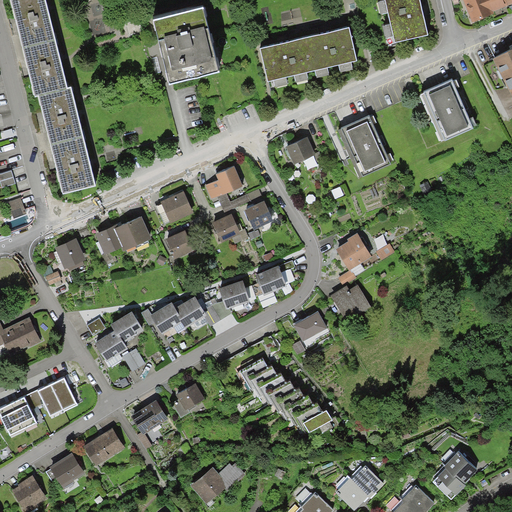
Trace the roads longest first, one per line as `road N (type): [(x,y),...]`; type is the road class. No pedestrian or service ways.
road 1 (residential): [(247,136),(312,245),(307,285),(296,299),(113,404)]
road 2 (residential): [(247,136),(457,44)]
road 3 (residential): [(50,224),(247,136)]
road 4 (residential): [(0,31),(50,224)]
road 5 (residential): [(113,404),(0,471)]
road 6 (residential): [(14,240),(78,346)]
